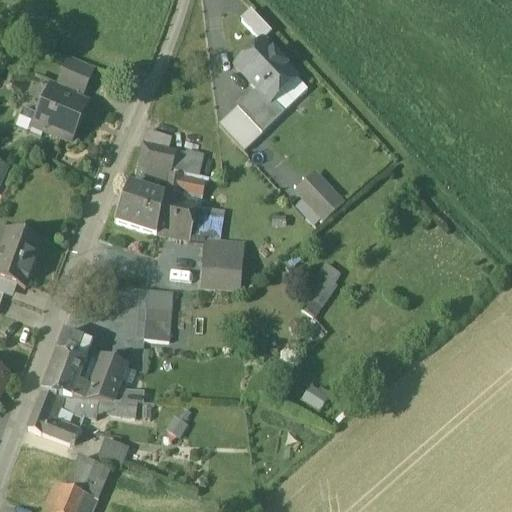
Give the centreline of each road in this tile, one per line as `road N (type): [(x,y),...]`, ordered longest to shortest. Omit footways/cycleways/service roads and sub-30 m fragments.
road 1 (residential): [(184,0),(0,479)]
road 2 (track): [(254,0),(511,269)]
